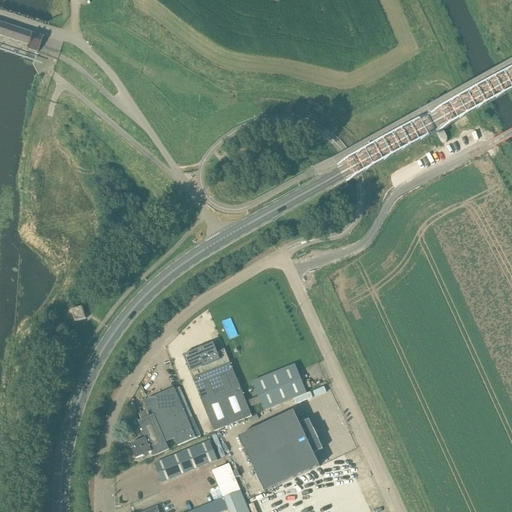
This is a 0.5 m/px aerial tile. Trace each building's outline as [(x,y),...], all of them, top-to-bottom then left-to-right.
[(27,45),(26,49),(37,53),(42,38),(43,38),(18,29),(0,23),(0,35),(15,41),(27,45)] [(441,138),(442,139),(445,140),(446,140),(447,140),(447,139),(447,138),(447,137),(447,135),(446,134),(430,104),(429,103),(428,103),(426,102),(425,102),(424,103),(424,104),(424,105),(425,107),(441,138)] [(83,306),(71,310),(75,322),(86,319),(83,306)] [(196,350),(183,355),(190,372),(194,381),(214,431),(215,431),(252,416),(249,407),(254,406),(251,400),(246,402),(239,384),(237,379),(225,349),(224,349),(217,352),(214,343),(213,343),(213,344),(204,347),(199,349),(196,350)] [(259,397),(251,400),(254,406),(261,403),(264,410),(307,393),(295,365),(252,382),(259,397)] [(324,387),(314,391),(316,397),(326,392),(324,387)] [(174,388),(147,399),(153,414),(154,415),(163,435),(166,443),(175,439),(178,446),(200,436),(179,388),(175,390),(174,388)] [(310,392),(294,399),(296,404),(313,398),(310,392)] [(166,443),(163,435),(154,415),(153,414),(147,399),(144,401),(150,416),(138,421),(145,438),(130,445),(136,459),(152,452),(154,457),(170,450),(166,443)] [(294,411),(239,437),(265,493),(320,466),(314,453),(323,449),(319,440),(319,439),(318,437),(317,437),(315,432),(314,429),(309,420),(300,424),(294,411)] [(163,483),(218,460),(211,441),(155,464),(163,483)] [(327,461),(337,457),(334,452),(324,457),(327,461)] [(219,487),(210,490),(215,502),(223,498),(219,487)] [(250,511),(241,491),(224,498),(228,509),(229,511),(250,511)] [(224,498),(191,511),(221,511),(228,509),(224,498)]
